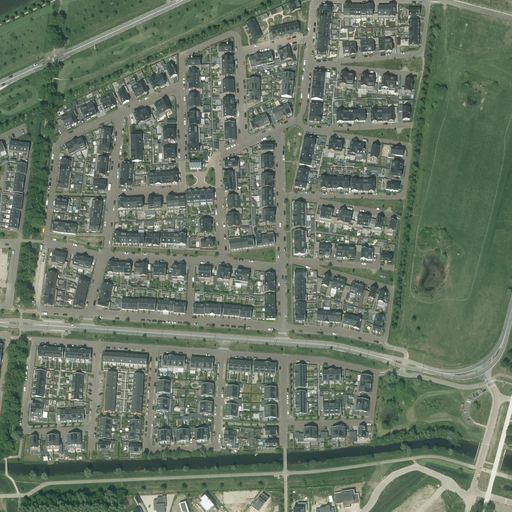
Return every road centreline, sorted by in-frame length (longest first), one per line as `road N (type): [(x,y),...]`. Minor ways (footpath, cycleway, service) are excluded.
road 1 (residential): [(307,64),(421,52),(427,7),(311,0),(309,39)]
road 2 (residential): [(221,353),(214,446),(151,449),(154,348)]
road 3 (residential): [(318,129),(408,145),(404,192),(295,196)]
road 4 (residential): [(282,327),(385,335),(389,290),(305,261)]
road 5 (primary): [(0,84),(184,0)]
road 6 (residential): [(112,194),(183,189),(181,86)]
road 7 (residential): [(46,241),(57,143),(118,114)]
road 8 (residential): [(33,346),(25,430),(92,428)]
road 9 (residential): [(470,500),(451,481),(415,467),(393,474),(361,511)]
road 10 (residential): [(222,260),(215,156),(244,144)]
road 11 (tertiary): [(222,338),(87,328)]
road 12 (residential): [(284,422),(369,420),(377,372)]
